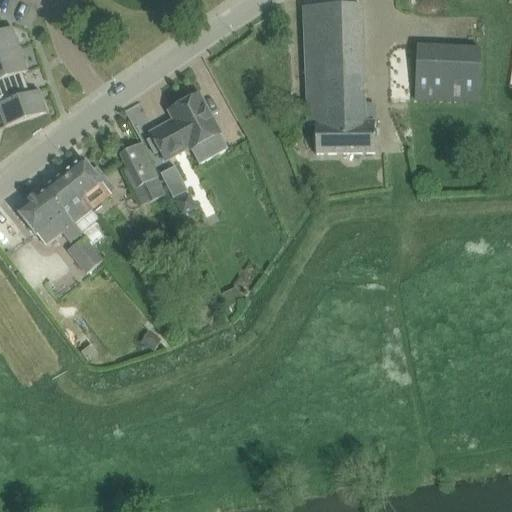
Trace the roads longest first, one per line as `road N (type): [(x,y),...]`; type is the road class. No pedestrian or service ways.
road 1 (track): [(511,205),(335,220),(316,232),(252,341),(225,360),(95,402),(75,396),(56,375)]
road 2 (unclassified): [(108,105),(266,0)]
road 3 (unclassified): [(108,105),(0,184)]
road 4 (residential): [(108,105),(65,53),(48,0)]
